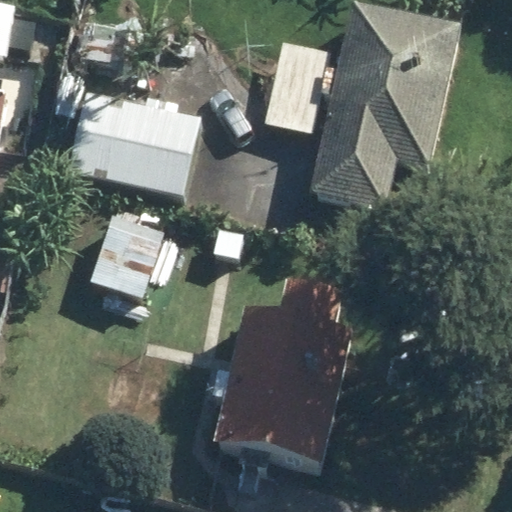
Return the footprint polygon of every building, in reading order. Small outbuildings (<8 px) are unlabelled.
[(27,8),(0,5),(0,64),(23,66),(27,8)] [(449,184),(480,35),(368,11),(356,68),(340,146),(327,209),(405,225),(415,177),(449,184)] [(150,38),(84,16),(69,61),(135,82),(150,38)] [(271,132),(324,143),(341,65),(287,54),(271,132)] [(234,135),(93,98),(72,178),(213,214),(234,135)] [(0,219),(3,220),(26,113),(0,107),(0,219)] [(343,479),(378,339),(360,334),(368,299),(301,282),(292,317),(263,310),(228,450),(343,479)]
